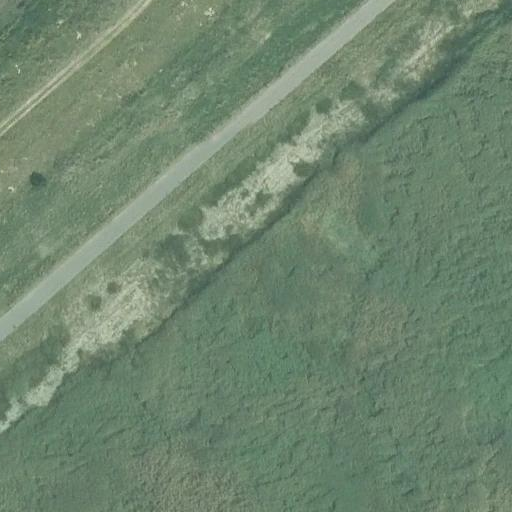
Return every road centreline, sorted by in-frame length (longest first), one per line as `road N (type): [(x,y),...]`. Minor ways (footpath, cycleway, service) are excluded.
road 1 (track): [(379,0),(0,335)]
road 2 (track): [(0,112),(122,0)]
